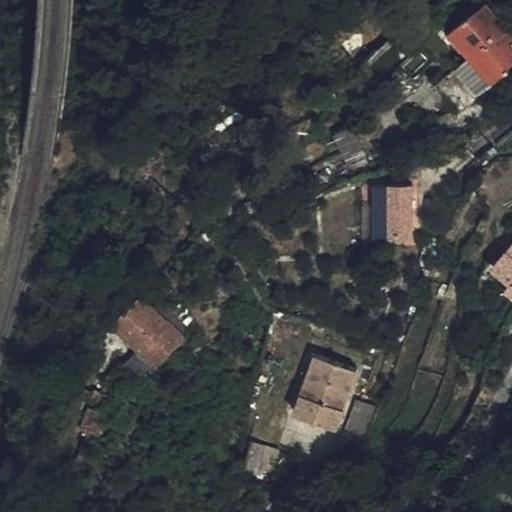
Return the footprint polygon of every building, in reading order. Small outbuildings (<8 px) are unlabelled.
[(482,63),(505,93),(511,87),(511,41),(510,39),(511,37),(511,25),(498,8),(461,37),(482,63)] [(496,100),(505,93),(482,63),(472,70),(496,100)] [(355,124),(336,132),(351,166),(370,158),(355,124)] [(379,240),(423,243),(427,195),(382,192),(379,240)] [(139,297),(117,319),(149,333),(139,356),(151,369),(180,339),(139,297)] [(149,333),(117,319),(109,327),(139,356),(149,333)] [(315,419),(314,423),(357,435),(374,375),(326,362),(310,417),(315,419)] [(387,430),(394,411),(375,405),(369,423),(387,430)] [(378,449),(387,430),(369,423),(362,444),(378,449)] [(247,470),(263,478),(277,453),(262,445),(247,470)]
